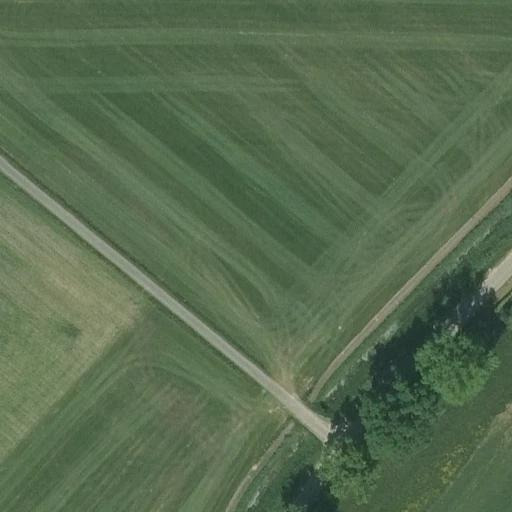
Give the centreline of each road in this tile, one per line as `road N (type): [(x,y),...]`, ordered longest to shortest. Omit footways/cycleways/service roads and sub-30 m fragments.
road 1 (unclassified): [(338,450),(0,159)]
road 2 (unclassified): [(338,450),(511,274)]
